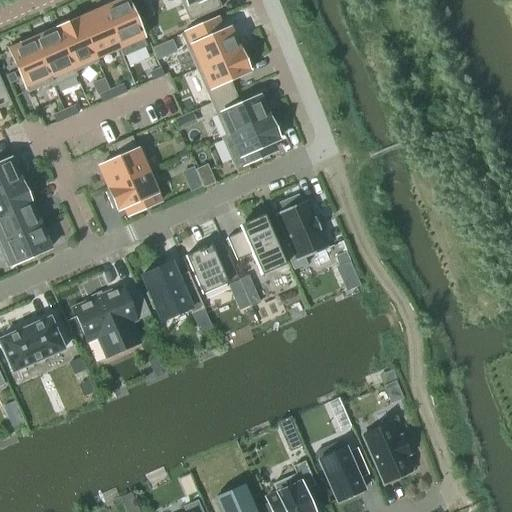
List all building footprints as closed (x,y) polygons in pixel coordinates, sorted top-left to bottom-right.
[(142,37),(125,0),(121,0),(101,9),(118,48),(142,37)] [(144,0),(131,0),(140,20),(151,15),(144,0)] [(178,0),(188,21),(220,7),(216,0),(178,0)] [(118,48),(101,9),(78,19),(95,58),(96,57),(118,48)] [(98,62),(96,57),(95,58),(78,19),(55,29),(74,72),(75,72),(98,62)] [(195,69),(238,50),(237,49),(241,47),(237,37),(233,38),(228,28),(218,33),(212,20),(180,34),(195,69)] [(77,76),(75,72),(74,72),(55,29),(33,39),(32,39),(51,82),(50,83),(52,87),(77,76)] [(32,39),(33,39),(32,37),(7,48),(26,93),(50,83),(51,82),(32,39)] [(156,45),(151,48),(156,59),(161,57),(156,45)] [(229,80),(247,72),(247,70),(239,51),(238,50),(195,69),(210,103),(234,92),(229,80)] [(160,68),(149,73),(152,80),(163,75),(160,68)] [(0,107),(10,103),(0,80),(0,107)] [(122,84),(110,89),(113,97),(125,92),(122,84)] [(113,97),(110,89),(98,95),(101,102),(113,97)] [(225,137),(268,118),(258,96),(239,104),(234,92),(210,103),(224,136),(225,137)] [(74,105),(63,110),(66,118),(77,113),(74,105)] [(66,118),(63,110),(52,115),(55,122),(66,118)] [(276,138),(273,130),(277,129),(272,118),(269,120),(268,118),(225,137),(224,136),(220,138),(234,169),(270,153),(266,145),(277,140),(276,138)] [(131,136),(111,145),(117,158),(98,166),(107,188),(146,172),(151,171),(141,148),(136,149),(131,136)] [(0,190),(20,182),(10,159),(0,162),(0,190)] [(206,170),(197,174),(199,180),(202,186),(203,188),(212,184),(206,170)] [(146,172),(107,188),(108,189),(108,191),(105,193),(111,208),(115,207),(116,208),(117,210),(128,205),(131,214),(159,202),(146,172)] [(202,186),(199,180),(188,185),(191,191),(202,186)] [(0,216),(29,204),(20,182),(0,190),(0,216)] [(306,200),(274,214),(286,241),(282,243),(293,268),(304,263),(302,259),(327,248),(306,200)] [(0,242),(39,226),(29,204),(0,216),(0,242)] [(246,229),(226,238),(236,260),(250,254),(260,275),(284,265),(262,215),(243,224),(246,229)] [(0,253),(6,267),(49,249),(39,226),(0,242),(0,253)] [(196,251),(184,256),(201,294),(237,278),(227,255),(226,255),(227,257),(217,261),(210,245),(204,247),(203,246),(196,250),(196,251)] [(344,252),(334,256),(338,265),(348,260),(344,252)] [(169,263),(140,275),(161,321),(189,309),(191,313),(203,308),(190,278),(178,283),(169,263)] [(121,286),(71,308),(86,342),(108,332),(117,352),(139,343),(130,323),(149,315),(138,290),(125,296),(121,286)] [(48,318),(0,338),(0,346),(11,372),(62,350),(48,318)] [(80,358),(69,363),(73,374),(85,369),(80,358)] [(401,398),(394,381),(383,386),(390,403),(401,398)] [(389,423),(362,435),(383,483),(410,471),(404,456),(407,455),(399,437),(396,438),(389,423)] [(298,436),(290,439),(294,450),(303,446),(298,436)] [(341,441),(314,452),(318,460),(336,501),(362,490),(356,475),(366,470),(356,448),(346,452),(344,448),(341,441)] [(276,493),(265,498),(270,511),(312,511),(303,490),(314,485),(304,461),(292,466),(295,474),(272,484),(276,493)] [(242,485),(214,498),(219,511),(255,511),(243,484),(242,485)] [(200,511),(196,501),(183,507),(185,511),(200,511)]
